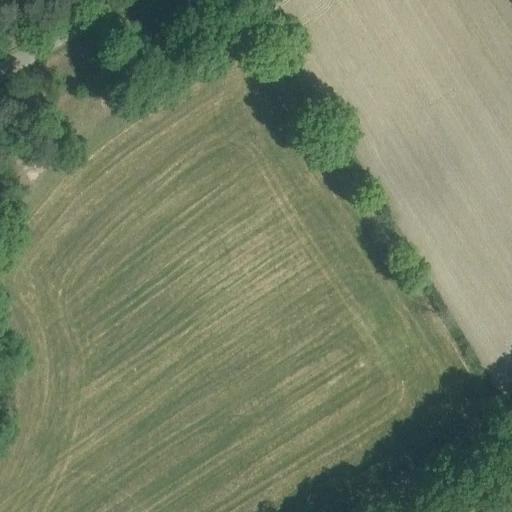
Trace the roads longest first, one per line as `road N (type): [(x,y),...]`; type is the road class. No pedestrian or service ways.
road 1 (unclassified): [(0,71),(118,0)]
road 2 (track): [(402,511),(511,443)]
